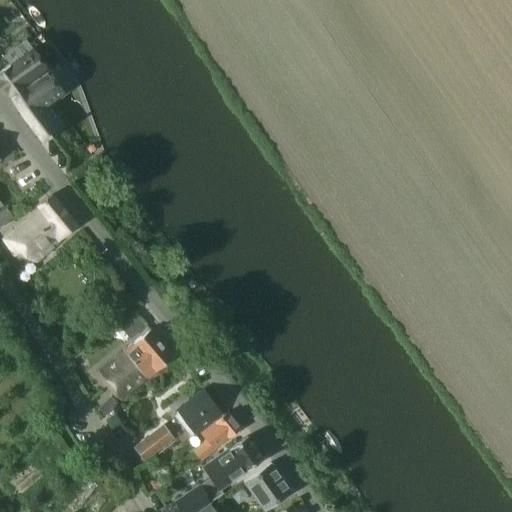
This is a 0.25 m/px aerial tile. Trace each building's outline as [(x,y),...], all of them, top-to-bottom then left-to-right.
[(0,85),(8,97),(46,69),(32,49),(0,72),(0,85)] [(9,98),(24,119),(41,144),(60,130),(43,106),(62,93),(47,72),(9,98)] [(57,241),(76,226),(51,196),(36,207),(40,212),(1,241),(13,256),(23,249),(34,262),(59,244),(57,241)] [(6,207),(0,212),(0,226),(14,216),(6,207)] [(120,400),(173,358),(149,331),(96,372),(120,400)] [(193,434),(220,414),(203,391),(176,412),(193,434)] [(215,448),(239,429),(227,414),(201,435),(205,441),(192,451),(201,461),(216,449),(215,448)] [(144,462),(174,439),(163,424),(132,447),(144,462)] [(213,482),(201,490),(210,503),(223,494),(220,490),(263,461),(247,437),(203,467),(211,478),(213,482)] [(262,511),(263,511),(291,493),(271,464),(242,482),(262,511)] [(199,487),(175,502),(181,511),(196,511),(209,504),(210,503),(201,490),(199,487)]
